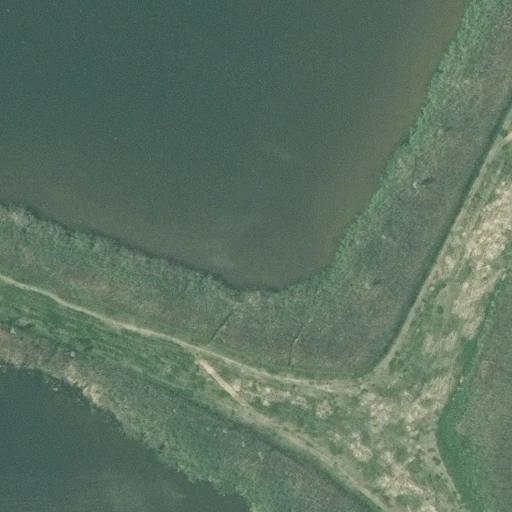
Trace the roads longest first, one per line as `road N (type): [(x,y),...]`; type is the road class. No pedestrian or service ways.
road 1 (track): [(0,296),(333,433),(384,471),(415,511)]
road 2 (track): [(333,433),(381,419),(426,373),(511,186)]
